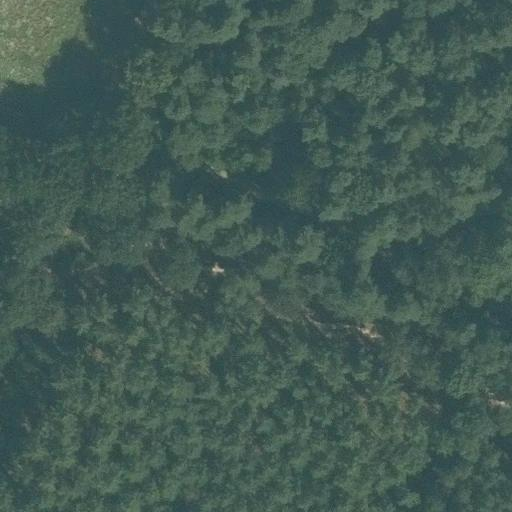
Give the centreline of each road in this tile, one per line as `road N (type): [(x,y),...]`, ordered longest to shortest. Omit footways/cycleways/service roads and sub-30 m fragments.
road 1 (track): [(75,169),(511,364)]
road 2 (track): [(75,169),(76,184),(0,362)]
road 3 (track): [(75,169),(149,0)]
